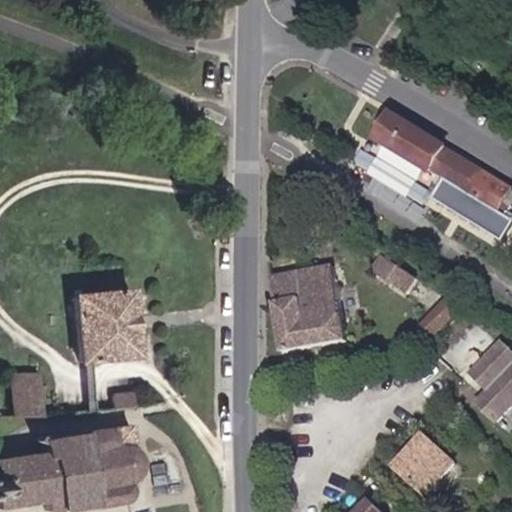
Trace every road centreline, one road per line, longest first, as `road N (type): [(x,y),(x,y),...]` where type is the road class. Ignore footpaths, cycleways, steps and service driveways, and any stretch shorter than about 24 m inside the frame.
road 1 (tertiary): [(248,511),(253,39)]
road 2 (unclassified): [(253,39),(333,53),(511,162)]
